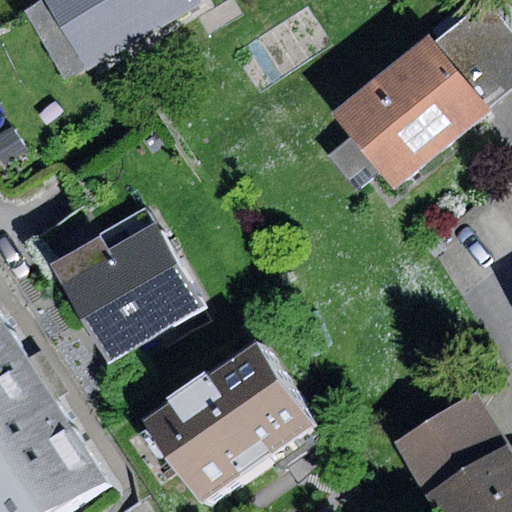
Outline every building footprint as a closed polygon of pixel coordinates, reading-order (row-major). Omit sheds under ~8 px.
[(196,0),(45,0),(88,72),(200,6),(196,0)] [(511,33),(486,2),(462,23),(511,83),(511,33)] [(511,83),(462,23),(433,46),(486,111),(511,89),(511,83)] [(427,39),(334,116),(395,190),(489,113),(486,111),(433,46),(427,39)] [(13,128),(0,135),(0,162),(2,166),(27,151),(13,128)] [(148,210),(53,266),(111,364),(206,308),(148,210)] [(0,325),(0,511),(69,511),(107,488),(0,325)] [(260,341),(149,416),(209,505),(275,461),(320,430),(260,341)] [(430,492),(510,444),(479,393),(396,443),(427,494),(430,492)] [(511,511),(511,447),(510,444),(430,492),(442,511),(511,511)]
